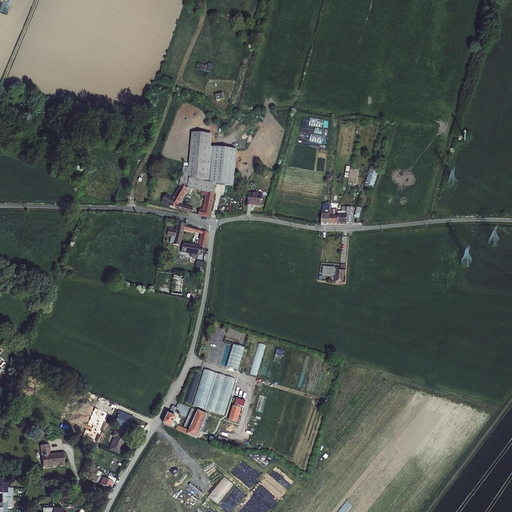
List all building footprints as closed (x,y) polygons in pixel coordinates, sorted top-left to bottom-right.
[(208,62),(207,65),(200,62),(198,68),(210,73),(213,64),(208,62)] [(188,178),(209,183),(213,147),(211,146),(212,135),(192,133),(189,168),(188,178)] [(237,149),(213,147),(209,183),(216,184),(233,186),(237,149)] [(216,184),(209,183),(188,178),(189,168),(183,167),(180,180),(179,185),(180,186),(173,198),(166,194),(161,203),(170,208),(191,213),(209,217),(216,184)] [(378,169),(371,167),(365,186),(372,188),(378,169)] [(262,195),(248,194),(247,206),(261,207),(262,195)] [(337,217),(337,224),(346,224),(346,223),(351,223),(351,206),(342,206),(341,210),(337,211),(337,217)] [(322,212),(321,224),(329,224),(330,217),(330,209),(323,209),(323,212),(322,212)] [(174,237),(173,243),(172,245),(179,246),(183,229),(197,233),(197,230),(184,226),(184,224),(177,222),(175,230),(167,228),(166,236),(171,237),(174,237)] [(204,255),(207,233),(206,233),(202,231),(201,234),(198,247),(182,245),(181,252),(204,255)] [(335,275),(335,281),(343,281),(344,274),(345,274),(346,263),(342,263),(341,268),(336,268),(323,267),(322,274),(335,275)] [(173,269),(171,287),(170,294),(182,296),(185,270),(173,269)] [(257,344),(250,342),(241,372),(248,374),(257,344)] [(245,348),(233,344),(226,367),(239,371),(245,348)] [(266,346),(258,344),(248,374),(256,377),(266,346)] [(215,374),(204,370),(192,405),(205,409),(215,374)] [(201,375),(194,372),(184,401),(192,405),(201,375)] [(237,379),(217,373),(207,409),(227,415),(237,379)] [(246,407),(247,401),(235,398),(234,404),(246,407)] [(242,409),(234,407),(230,421),(238,423),(242,409)] [(207,416),(197,411),(189,430),(187,435),(197,440),(207,416)] [(121,412),(115,426),(129,432),(135,418),(121,412)] [(175,430),(178,425),(174,424),(176,418),(173,417),(168,415),(163,425),(175,430)] [(237,427),(223,422),(221,429),(235,433),(237,427)] [(189,430),(178,425),(175,430),(187,435),(189,430)] [(115,433),(113,437),(115,438),(125,442),(127,437),(126,437),(127,434),(117,430),(116,433),(115,433)] [(217,441),(227,444),(229,439),(219,436),(217,441)] [(119,455),(125,442),(115,438),(109,450),(119,455)] [(49,446),(41,447),(43,468),(58,467),(58,468),(65,467),(64,455),(50,456),(49,454),(50,453),(49,446)] [(97,472),(92,482),(111,490),(113,484),(115,479),(106,475),(105,476),(97,472)] [(7,511),(7,507),(12,507),(12,488),(7,488),(7,483),(2,483),(2,479),(0,478),(0,492),(2,493),(2,495),(2,501),(2,503),(0,502),(0,511),(7,511)]
